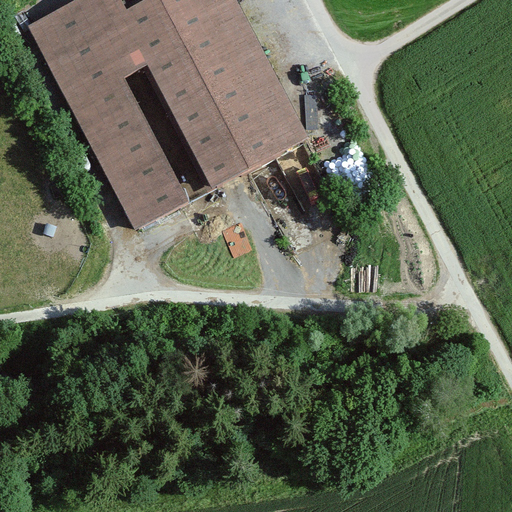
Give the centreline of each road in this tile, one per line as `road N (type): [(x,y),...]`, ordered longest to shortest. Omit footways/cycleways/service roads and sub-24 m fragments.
road 1 (track): [(311,0),(511,382)]
road 2 (track): [(347,67),(458,0)]
